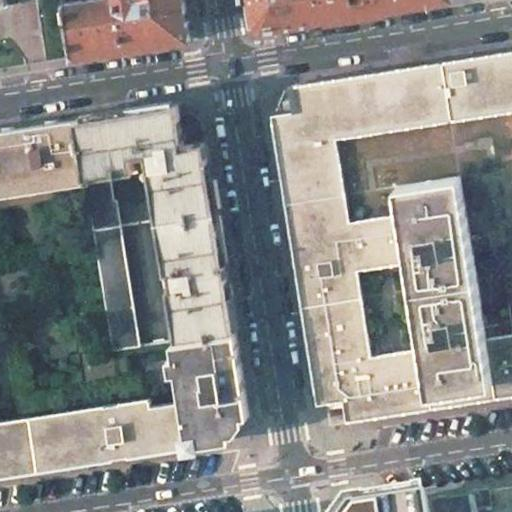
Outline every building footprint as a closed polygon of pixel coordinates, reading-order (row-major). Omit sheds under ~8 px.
[(74,0),(63,0),(72,57),(191,39),(184,0),(75,0),(74,0)] [(253,0),(257,24),(263,28),(439,0),(253,0)] [(293,111),(272,114),(318,404),(344,399),(345,406),(511,379),(511,50),(290,86),(293,111)] [(210,157),(208,144),(207,145),(203,126),(200,120),(196,116),(192,113),(188,112),(181,112),(179,102),(75,118),(85,182),(112,349),(140,346),(116,200),(114,200),(110,174),(151,168),(165,261),(168,260),(171,275),(167,276),(177,341),(237,334),(228,277),(229,277),(227,264),(226,264),(209,157),(210,157)] [(75,118),(0,129),(0,196),(85,182),(75,118)] [(0,476),(7,475),(230,440),(227,418),(250,414),(237,334),(177,341),(171,342),(180,402),(150,406),(149,398),(0,421),(0,476)] [(429,511),(427,499),(425,500),(425,501),(360,511),(360,510),(351,511),(350,511),(429,511)]
